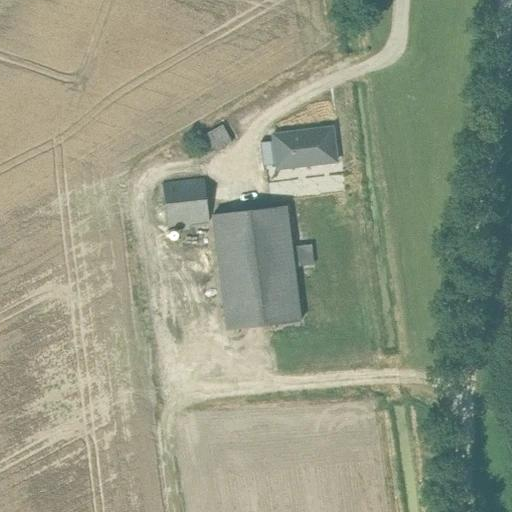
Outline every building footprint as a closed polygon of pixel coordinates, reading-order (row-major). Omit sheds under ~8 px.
[(227,139),(243,133),(238,119),(222,124),(227,139)] [(331,124),(272,133),(277,167),(336,158),(331,124)] [(168,226),(210,221),(205,179),(163,184),(168,226)] [(227,330),(281,323),(301,320),(287,206),(213,216),(227,330)] [(356,291),(319,307),(323,318),(360,302),(356,291)]
